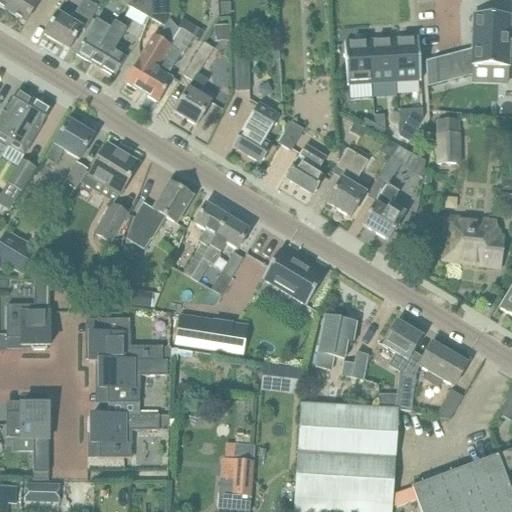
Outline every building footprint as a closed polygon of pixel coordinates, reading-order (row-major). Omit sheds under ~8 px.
[(0,0),(0,6),(25,23),(36,4),(29,0),(0,0)] [(57,14),(55,18),(44,35),(69,50),(82,30),(84,31),(98,8),(85,0),(82,0),(70,22),(57,14)] [(129,0),(126,6),(147,17),(146,0),(129,0)] [(146,0),(147,17),(166,28),(172,17),(171,0),(146,0)] [(473,49),(436,59),(438,85),(472,76),(472,66),(508,67),(510,15),(474,14),(473,49)] [(176,39),(142,94),(158,104),(173,79),(168,76),(181,55),(182,56),(194,37),(199,40),(203,32),(182,19),(177,27),(180,29),(176,37),(176,39)] [(95,66),(99,59),(96,57),(108,35),(107,34),(110,29),(96,21),(76,55),(95,66)] [(99,59),(95,66),(114,78),(126,58),(114,51),(127,29),(114,22),(110,29),(107,34),(108,35),(96,57),(99,59)] [(228,26),(214,27),(215,42),(229,41),(228,26)] [(142,94),(176,39),(176,37),(169,48),(152,38),(140,58),(125,84),(142,94)] [(417,38),(393,40),(396,85),(420,84),(417,38)] [(393,40),(369,41),(372,87),(396,85),(393,40)] [(372,87),(369,41),(344,43),(347,88),(372,87)] [(203,43),(193,59),(183,76),(192,82),(188,89),(188,90),(174,113),(196,127),(211,103),(198,95),(208,81),(198,75),(214,49),(203,43)] [(235,92),(250,92),(249,49),(234,50),(235,92)] [(0,158),(1,157),(13,136),(34,101),(18,91),(8,107),(6,106),(0,116),(0,158)] [(13,136),(1,157),(17,166),(0,195),(14,204),(21,192),(22,192),(36,168),(22,160),(40,128),(51,111),(34,101),(13,136)] [(259,104),(243,131),(233,148),(261,164),(271,147),(264,143),(280,117),(259,104)] [(421,122),(414,118),(402,139),(409,143),(421,122)] [(366,131),(370,133),(374,126),(364,121),(360,128),(366,131)] [(438,121),(438,135),(439,165),(459,165),(458,121),(438,121)] [(79,161),(93,137),(68,122),(45,159),(56,166),(65,152),(79,161)] [(303,131),(291,123),(278,144),(290,152),(303,131)] [(354,125),(350,132),(362,139),(366,131),(360,128),(354,125)] [(384,131),(374,126),(370,133),(381,138),(384,131)] [(386,142),(381,152),(391,158),(397,147),(386,142)] [(107,145),(97,163),(88,176),(104,186),(107,181),(123,191),(139,165),(107,145)] [(391,158),(388,162),(378,179),(387,185),(362,226),(388,242),(398,225),(405,213),(393,205),(400,192),(389,186),(403,162),(424,174),(427,162),(406,150),(405,150),(398,146),(397,147),(391,158)] [(305,147),(296,162),(285,180),(313,196),(324,178),(312,170),(315,166),(320,169),(326,159),(305,147)] [(348,150),(347,151),(337,168),(345,173),(326,205),(350,219),(360,202),(366,194),(353,186),(367,162),(348,150)] [(57,197),(66,203),(87,170),(76,163),(63,183),(65,184),(57,197)] [(499,192),(511,193),(511,176),(501,175),(499,192)] [(182,214),(193,197),(170,183),(154,210),(143,204),(137,215),(127,241),(144,251),(154,234),(155,234),(165,218),(176,225),(182,214)] [(495,209),(504,210),(503,218),(511,218),(511,195),(510,196),(510,194),(496,193),(495,209)] [(94,235),(110,244),(128,214),(112,205),(94,235)] [(183,275),(191,280),(228,219),(205,205),(195,222),(195,225),(205,231),(198,242),(201,244),(183,275)] [(447,218),(445,241),(442,261),(500,269),(503,249),(504,238),(495,237),(496,223),(447,218)] [(228,219),(191,280),(198,284),(210,264),(213,266),(226,244),(238,250),(249,232),(228,219)] [(305,306),(309,299),(322,277),(281,252),(271,270),(264,281),(305,306)] [(221,275),(230,280),(243,259),(233,254),(221,275)] [(28,270),(36,279),(46,270),(37,261),(28,270)] [(49,347),(49,286),(34,286),(34,306),(6,306),(7,339),(21,339),(21,347),(31,347),(31,351),(47,351),(47,347),(49,347)] [(511,289),(500,310),(511,317),(511,289)] [(324,318),(321,338),(315,368),(331,371),(333,358),(344,360),(347,342),(353,343),(356,324),(324,318)] [(174,349),(243,360),(247,330),(179,319),(174,349)] [(129,347),(129,320),(97,320),(97,335),(89,335),(89,346),(86,346),(86,360),(89,360),(89,362),(162,361),(162,347),(129,347)] [(387,340),(382,347),(396,354),(389,366),(399,372),(399,384),(414,386),(415,376),(418,367),(423,359),(413,352),(422,337),(411,331),(412,328),(401,321),(399,324),(397,323),(387,340)] [(423,379),(428,381),(438,387),(442,381),(454,388),(467,365),(432,344),(423,359),(418,367),(427,372),(423,379)] [(340,377),(363,381),(367,356),(356,354),(354,365),(343,363),(340,377)] [(166,377),(166,362),(99,362),(99,365),(96,365),(96,378),(99,378),(99,390),(107,390),(107,404),(139,404),(139,377),(166,377)] [(401,393),(404,393),(403,412),(412,413),(416,387),(403,385),(401,393)] [(435,418),(449,420),(463,398),(451,390),(435,418)] [(511,391),(502,408),(498,415),(511,422),(511,391)] [(46,406),(46,403),(30,403),(31,406),(20,406),(20,414),(6,413),(6,439),(20,439),(20,440),(33,440),(33,474),(48,474),(48,406),(46,406)] [(390,511),(397,411),(300,405),(293,511),(390,511)] [(131,459),(131,432),(159,432),(159,416),(91,416),(91,419),(87,419),(88,434),(91,434),(91,445),(99,445),(99,459),(131,459)] [(179,432),(179,420),(170,420),(169,431),(179,432)] [(220,480),(218,510),(248,511),(250,511),(255,446),(225,444),(224,460),(233,460),(231,481),(220,480)] [(511,449),(498,455),(504,472),(511,468),(511,449)] [(422,511),(511,511),(511,493),(504,472),(498,455),(413,487),(422,511)] [(43,485),(32,485),(32,502),(43,502),(43,508),(56,508),(56,503),(67,503),(67,485),(56,485),(56,481),(44,481),(43,485)] [(6,511),(7,504),(15,505),(17,488),(0,487),(0,511),(6,511)] [(410,489),(393,496),(397,508),(415,500),(410,489)]
